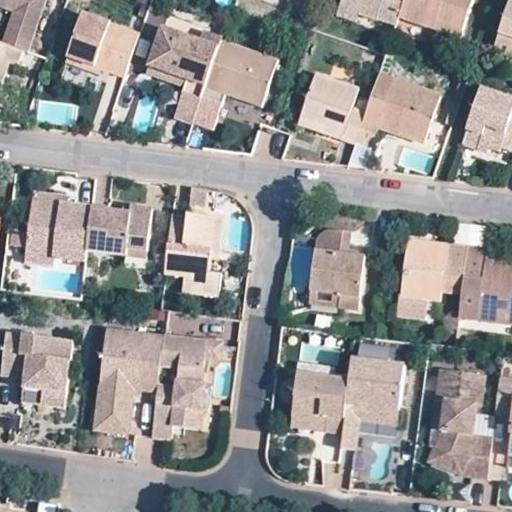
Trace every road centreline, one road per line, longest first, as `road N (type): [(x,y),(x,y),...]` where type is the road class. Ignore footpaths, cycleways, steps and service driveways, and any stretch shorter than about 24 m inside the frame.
road 1 (residential): [(239,495),(277,178)]
road 2 (residential): [(0,143),(277,178)]
road 3 (residential): [(277,178),(511,208)]
road 4 (residential): [(239,495),(108,481)]
road 5 (residential): [(369,511),(239,495)]
